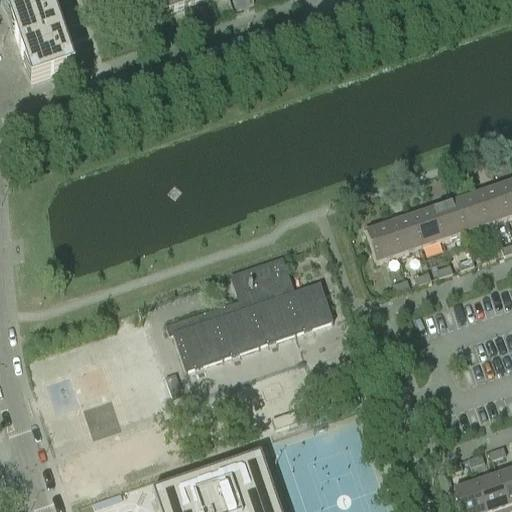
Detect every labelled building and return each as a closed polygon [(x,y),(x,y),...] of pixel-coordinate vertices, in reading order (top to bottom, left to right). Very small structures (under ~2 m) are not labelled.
[(47,0),(0,0),(8,21),(26,15),(50,7),(47,0)] [(131,0),(140,25),(213,0),(131,0)] [(50,7),(26,15),(8,21),(30,88),(72,73),(50,7)] [(511,182),(493,188),(505,224),(511,221),(511,182)] [(493,188),(472,196),(484,231),(505,224),(493,188)] [(472,196),(450,203),(462,239),(484,231),(472,196)] [(450,203),(428,211),(441,246),(462,239),(450,203)] [(428,211),(407,218),(419,253),(441,246),(428,211)] [(407,218),(385,225),(397,261),(419,253),(407,218)] [(375,268),(397,261),(385,225),(363,233),(375,268)] [(511,248),(500,253),(503,260),(511,256),(511,248)] [(492,255),(478,260),(481,268),(495,263),(492,255)] [(331,325),(319,289),(290,299),(285,283),(288,282),(281,263),(233,280),(242,306),(168,330),(184,376),(331,325)] [(470,263),(457,267),(459,275),(473,270),(470,263)] [(449,270),(435,275),(438,282),(451,278),(449,270)] [(427,277),(414,282),(416,290),(430,285),(427,277)] [(395,297),(407,293),(408,292),(406,285),(392,289),(395,297)] [(171,403),(181,399),(174,379),(164,383),(171,403)] [(374,412),(367,392),(356,396),(362,416),(374,412)] [(502,452),(488,457),(491,464),(505,460),(502,452)] [(259,459),(151,496),(156,511),(277,511),(259,459)] [(480,459),(467,464),(469,472),(483,467),(480,459)] [(459,467),(445,471),(448,479),(461,474),(459,467)] [(511,511),(511,474),(496,480),(507,511),(511,511)] [(507,511),(496,480),(475,487),(483,511),(507,511)] [(458,511),(483,511),(475,487),(452,495),(458,511)]
